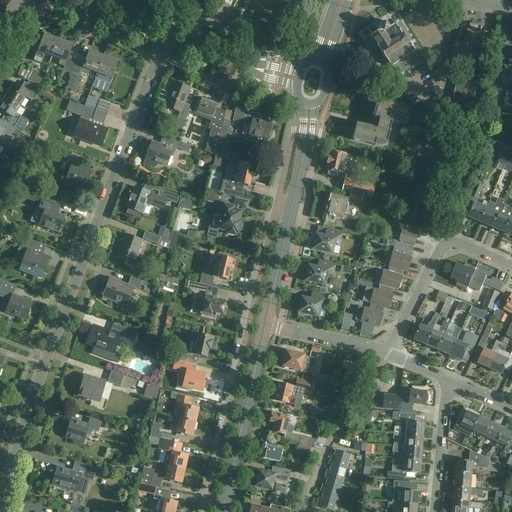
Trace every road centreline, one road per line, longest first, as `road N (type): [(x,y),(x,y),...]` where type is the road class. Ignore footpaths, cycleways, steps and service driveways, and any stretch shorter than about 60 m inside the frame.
road 1 (residential): [(0,482),(166,36)]
road 2 (residential): [(442,248),(476,143),(488,2)]
road 3 (secondary): [(220,511),(264,326)]
road 4 (residential): [(304,511),(316,464),(386,354)]
road 5 (secondary): [(264,326),(302,161)]
road 6 (unknown): [(424,0),(441,78),(425,155)]
road 7 (residential): [(166,36),(27,2)]
road 8 (residential): [(434,511),(446,381)]
road 9 (residential): [(386,354),(264,326)]
